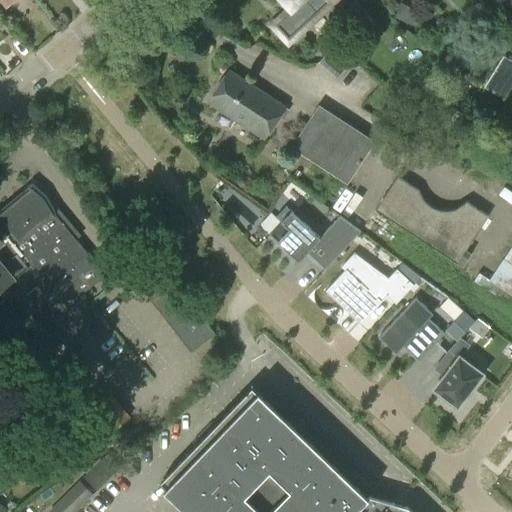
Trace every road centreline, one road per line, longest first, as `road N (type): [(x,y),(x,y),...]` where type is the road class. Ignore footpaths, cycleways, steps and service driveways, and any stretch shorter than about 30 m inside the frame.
road 1 (unknown): [(0,336),(120,375),(153,369),(157,352),(153,331),(5,94)]
road 2 (residential): [(177,0),(237,51),(511,221)]
road 3 (residential): [(455,482),(255,288)]
road 4 (residential): [(0,99),(123,0)]
